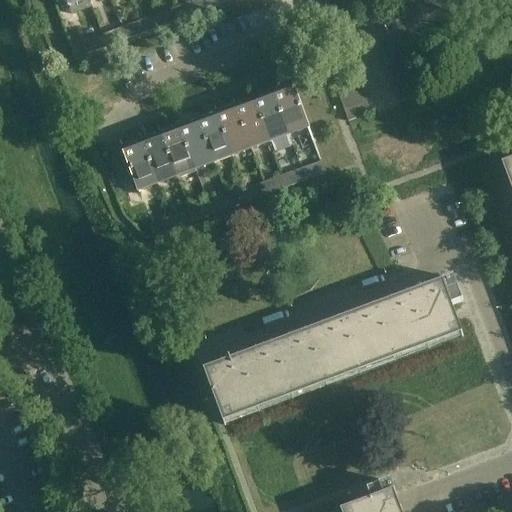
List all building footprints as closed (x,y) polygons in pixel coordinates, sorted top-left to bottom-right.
[(217,0),(204,0),(201,1),(205,11),(220,5),(217,0)] [(197,3),(183,8),(187,18),(201,13),(197,3)] [(178,10),(164,15),(168,25),(182,20),(178,10)] [(160,17),(145,22),(148,32),(163,27),(160,17)] [(141,24),(126,30),(130,39),(145,33),(141,24)] [(122,31),(107,36),(111,46),(125,41),(122,31)] [(103,38),(88,44),(92,53),(107,48),(103,38)] [(380,47),(384,58),(407,50),(403,38),(380,47)] [(384,58),(388,70),(411,61),(407,50),(384,58)] [(328,66),(332,79),(356,70),(351,58),(328,66)] [(388,70),(392,81),(415,72),(411,61),(388,70)] [(360,81),(356,70),(332,79),(336,90),(360,81)] [(392,81),(396,92),(419,83),(415,72),(392,81)] [(364,92),(360,81),(336,90),(340,101),(364,92)] [(424,95),(419,83),(396,92),(400,103),(424,95)] [(274,95),(290,138),(309,130),(294,88),(274,95)] [(368,103),(364,92),(340,101),(345,112),(368,103)] [(255,103),(270,145),(290,138),(274,95),(255,103)] [(255,103),(236,110),(252,152),(270,145),(255,103)] [(372,114),(368,103),(345,112),(349,123),(372,114)] [(217,116),(233,159),(252,152),(236,110),(217,116)] [(217,116),(199,124),(214,166),(233,159),(217,116)] [(199,124),(180,131),(195,173),(214,166),(199,124)] [(180,131),(161,137),(177,180),(195,173),(180,131)] [(161,137),(142,145),(158,187),(177,180),(161,137)] [(139,194),(158,187),(142,145),(123,152),(139,194)] [(321,163),(307,168),(312,180),(326,174),(321,163)] [(511,164),(503,168),(511,192),(511,164)] [(303,170),(288,175),(292,187),(307,181),(303,170)] [(283,177),(269,183),(273,194),(288,188),(283,177)] [(265,184),(250,190),(254,201),(269,195),(265,184)] [(246,191),(232,196),(236,208),(250,202),(246,191)] [(227,198),(213,204),(217,215),(232,209),(227,198)] [(208,205),(194,211),(198,222),(212,216),(208,205)] [(190,212),(175,218),(179,229),(194,223),(190,212)] [(174,231),(170,219),(156,225),(160,236),(174,231)] [(454,281),(442,286),(205,374),(224,427),(463,338),(452,308),(463,304),(454,281)] [(401,511),(395,496),(396,495),(391,483),(367,492),(371,502),(346,511),(401,511)]
